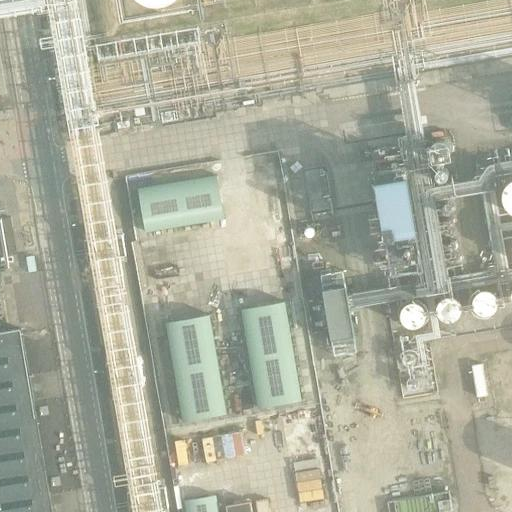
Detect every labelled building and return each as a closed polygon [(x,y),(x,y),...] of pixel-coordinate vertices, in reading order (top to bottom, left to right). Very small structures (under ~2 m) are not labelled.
[(408,176),(377,181),(386,238),(418,233),(408,176)] [(0,511),(52,511),(22,328),(0,331),(0,265),(8,264),(1,221),(0,221),(0,511)] [(347,286),(326,289),(333,339),(354,336),(347,286)] [(424,314),(412,301),(400,311),(412,324),(424,314)] [(184,406),(184,432),(197,432),(197,406),(184,406)] [(240,431),(224,435),(229,455),(245,451),(240,431)] [(441,511),(451,510),(448,492),(387,502),(388,511),(441,511)] [(186,511),(219,511),(216,495),(184,501),(186,511)] [(269,511),(268,499),(260,500),(261,511),(269,511)] [(227,507),(227,511),(252,511),(251,503),(227,507)]
